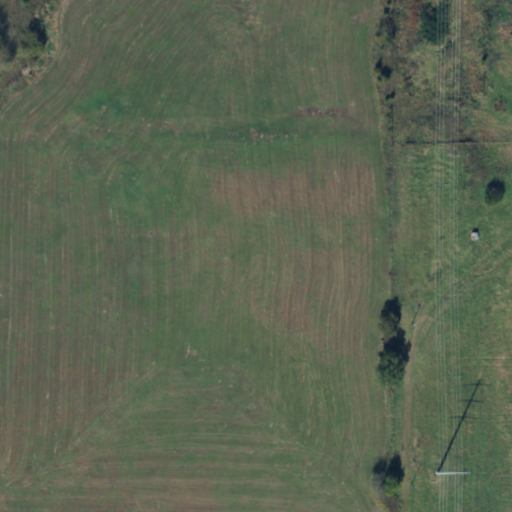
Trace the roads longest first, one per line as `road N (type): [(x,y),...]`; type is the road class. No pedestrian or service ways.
road 1 (residential): [(417,339),(424,255),(404,169),(405,136),(455,57),(467,0)]
road 2 (residential): [(410,511),(417,339)]
